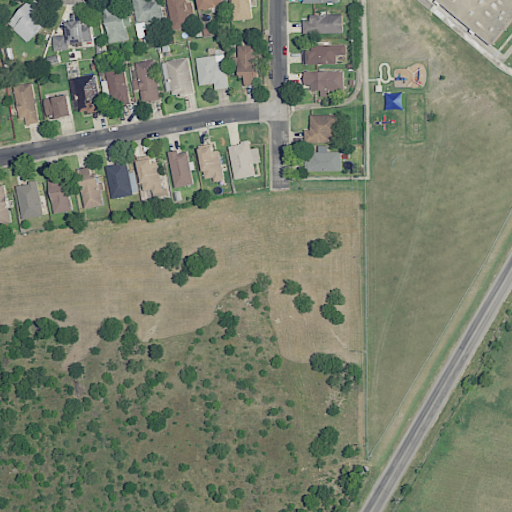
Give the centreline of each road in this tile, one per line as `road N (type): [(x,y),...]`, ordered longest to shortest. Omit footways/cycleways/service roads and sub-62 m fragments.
road 1 (residential): [(0,159),(279,113)]
road 2 (tertiary): [(372,511),(511,266)]
road 3 (residential): [(282,191),(276,0)]
